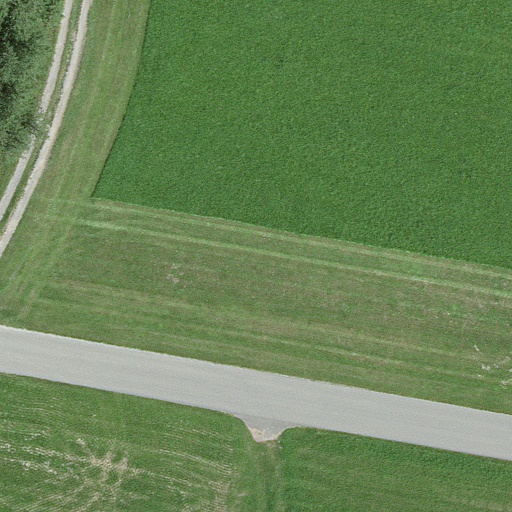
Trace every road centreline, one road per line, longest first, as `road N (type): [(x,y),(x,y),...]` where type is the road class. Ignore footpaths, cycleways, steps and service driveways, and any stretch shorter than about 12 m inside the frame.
road 1 (residential): [(511,439),(0,348)]
road 2 (track): [(78,0),(49,120),(0,228)]
